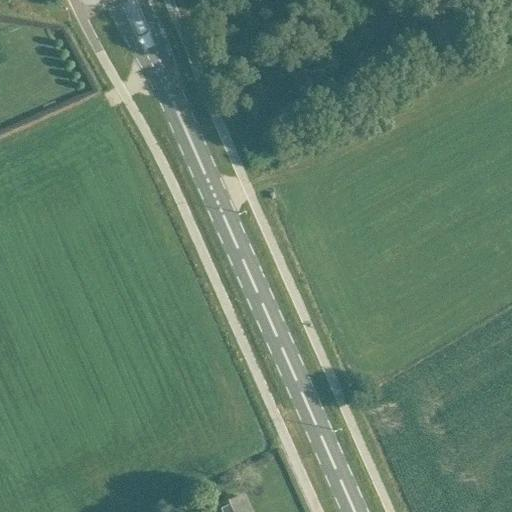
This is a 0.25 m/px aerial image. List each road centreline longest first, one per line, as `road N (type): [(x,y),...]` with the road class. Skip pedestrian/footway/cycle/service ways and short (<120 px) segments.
road 1 (secondary): [(355,511),(189,138)]
road 2 (secondary): [(112,0),(189,138)]
road 3 (secondary): [(189,138),(142,0)]
